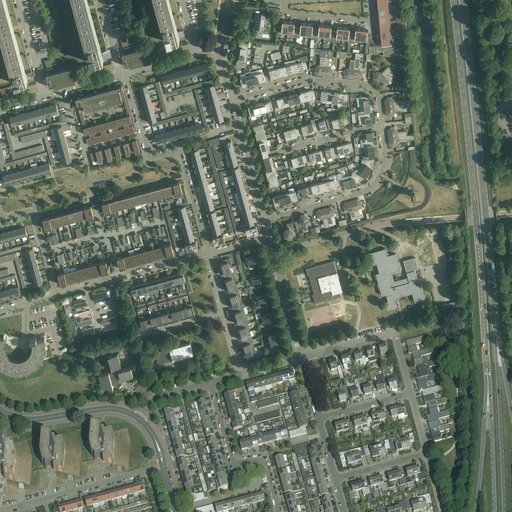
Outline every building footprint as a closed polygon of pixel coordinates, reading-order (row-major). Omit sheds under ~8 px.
[(24,74),(4,0),(0,0),(0,28),(15,84),(26,81),(25,77),(30,76),(29,73),(24,74)] [(100,53),(85,0),(73,0),(91,63),(102,60),(101,57),(107,55),(106,52),(100,53)] [(177,33),(167,0),(156,0),(164,29),(168,42),(178,39),(177,36),(183,34),(183,31),(177,33)] [(388,7),(388,2),(378,3),(377,3),(377,6),(378,6),(378,10),(388,9),(396,8),(401,7),(401,0),(395,1),(396,5),(388,7)] [(389,14),(388,9),(378,10),(378,13),(379,13),(379,17),(389,16),(396,15),(402,15),(401,7),(396,8),(396,13),(389,14)] [(263,30),(265,15),(256,13),(255,19),(256,19),(255,29),(257,29),(258,30),(259,29),(263,30)] [(389,16),(379,17),(379,20),(380,24),(390,23),(397,22),(403,22),(402,15),(396,15),(397,20),(390,21),(389,16)] [(287,35),(288,22),(282,21),(282,26),(279,26),(278,36),(281,36),(281,34),(287,35)] [(295,22),(288,22),(287,35),(293,35),(293,37),(296,37),(297,28),(294,27),(295,22)] [(390,29),(390,23),(380,24),(379,24),(380,27),(381,31),(390,30),(398,30),(404,29),(403,22),(397,22),(398,27),(390,29)] [(305,37),(307,24),(301,23),(300,28),(297,28),(296,37),(299,38),(300,36),(305,37)] [(313,24),(307,24),(305,37),(311,37),(311,39),(314,39),(315,29),(313,29),(313,24)] [(323,38),(325,25),(319,25),(318,30),(315,29),(314,39),(318,40),(318,38),(323,38)] [(331,31),(331,26),(325,25),(323,38),(330,39),(329,41),(333,41),(334,31),(331,31)] [(342,40),(343,27),(337,27),(337,31),(334,31),(333,41),(336,41),(336,40),(342,40)] [(350,28),(343,27),(342,40),(348,41),(348,43),(351,43),(352,33),(349,33),(350,28)] [(360,42),(362,29),(356,28),(355,33),(352,33),(351,43),(354,43),(354,41),(360,42)] [(368,30),(362,29),(360,42),(366,43),(366,46),(369,47),(371,35),(367,35),(368,30)] [(391,36),(390,30),(381,31),(380,31),(380,35),(381,34),(381,38),(391,37),(399,37),(404,36),(404,29),(398,30),(398,34),(391,36)] [(391,37),(381,38),(381,39),(381,42),(382,42),(382,45),(393,44),(405,43),(404,36),(399,37),(399,41),(392,43),(391,37)] [(393,44),(382,45),(377,46),(377,45),(374,45),(374,46),(369,47),(368,54),(371,54),(374,55),(378,55),(378,51),(383,51),(384,55),(394,56),(393,44)] [(122,54),(124,61),(125,65),(129,65),(129,67),(152,61),(148,49),(151,48),(150,46),(122,54)] [(323,76),(325,57),(326,50),(320,49),(319,57),(320,57),(320,66),(318,66),(315,68),(314,72),(317,75),(323,76)] [(360,79),(363,77),(363,73),(360,70),(359,70),(360,53),(356,53),(355,60),(353,79),(360,79)] [(295,59),(296,63),(299,72),(303,71),(303,70),(307,69),(305,61),(308,60),(307,56),(295,59)] [(330,58),(325,57),(323,76),(330,76),(333,74),(333,70),(335,68),(333,65),(331,67),(329,67),(330,58)] [(355,60),(350,60),(349,69),(348,69),(345,71),(344,75),(347,78),(353,79),(355,60)] [(210,71),(208,63),(202,65),(204,73),(210,71)] [(299,72),(296,63),(291,64),(293,72),(295,72),(295,73),(299,72)] [(282,75),(280,67),(279,65),(274,66),(274,69),(277,78),(281,77),(281,76),(282,75)] [(198,74),(196,67),(194,67),(194,66),(190,67),(190,68),(193,76),(198,74)] [(277,78),(274,69),(274,66),(273,66),(268,67),(269,70),(271,79),(273,78),(273,79),(277,78)] [(288,75),(285,66),(280,67),(282,75),(284,75),(284,76),(288,75)] [(53,88),(75,82),(76,82),(72,70),(75,69),(74,67),(46,74),(48,82),(49,86),(53,85),(53,88)] [(378,83),(391,70),(388,67),(381,73),(380,72),(376,72),(373,75),(373,79),(378,83)] [(190,68),(188,69),(188,68),(184,69),(185,70),(187,77),(193,76),(190,68)] [(256,71),(257,74),(259,82),(261,81),(261,82),(265,81),(263,72),(262,69),(256,71)] [(394,74),(391,70),(378,83),(382,88),(386,88),(389,85),(389,81),(388,80),(394,74)] [(175,80),(173,73),(171,74),(170,72),(167,73),(167,75),(167,74),(169,82),(175,80)] [(254,84),(251,75),(250,72),(245,74),(246,77),(248,85),(250,84),(250,85),(254,84)] [(167,74),(167,75),(165,75),(165,74),(161,75),(163,84),(169,82),(167,74)] [(410,90),(409,83),(402,84),(402,91),(410,90)] [(20,84),(0,89),(3,100),(23,95),(20,84)] [(122,85),(118,86),(119,89),(82,99),(82,96),(80,97),(75,98),(76,101),(83,126),(86,125),(82,112),(124,101),(127,114),(129,114),(122,85)] [(149,91),(147,85),(139,87),(140,90),(139,90),(140,94),(141,93),(149,91)] [(216,91),(216,90),(214,85),(207,87),(208,93),(216,91)] [(217,90),(216,90),(216,91),(208,93),(210,99),(217,96),(217,94),(218,94),(217,90)] [(313,90),(309,91),(308,92),(308,91),(304,92),(307,101),(312,99),(312,97),(315,97),(313,90)] [(150,97),(149,91),(141,93),(142,96),(141,96),(142,99),(143,99),(150,97)] [(326,101),(327,92),(323,91),(323,92),(316,91),(317,103),(320,104),(321,100),(326,101)] [(349,100),(349,95),(343,94),(343,93),(339,93),(338,102),(343,103),(343,105),(349,106),(349,100)] [(368,97),(360,98),(358,98),(359,95),(351,94),(350,100),(354,100),(354,97),(357,98),(357,102),(360,101),(360,107),(370,106),(369,102),(368,102),(368,97)] [(285,107),(282,98),(278,99),(279,100),(274,101),(276,111),(280,110),(279,108),(285,107)] [(391,98),(387,98),(385,101),(385,108),(404,106),(403,101),(394,102),(394,100),(391,98)] [(59,113),(56,105),(50,106),(53,115),(59,113)] [(256,115),(254,106),(252,107),(252,106),(248,107),(249,109),(248,110),(248,111),(248,112),(249,113),(250,114),(250,116),(256,115)] [(370,110),(370,106),(360,107),(361,112),(358,112),(358,116),(370,115),(369,110),(370,110)] [(404,111),(404,106),(385,108),(386,114),(389,117),(393,116),(395,113),(395,112),(404,111)] [(47,116),(45,108),(39,109),(41,118),(47,116)] [(222,108),(221,108),(213,110),(215,116),(222,114),(222,112),(223,111),(222,108)] [(155,114),(153,109),(146,111),(146,113),(145,113),(146,117),(147,117),(147,116),(155,114)] [(35,119),(33,111),(27,113),(30,121),(35,119)] [(30,121),(27,113),(22,114),(24,122),(30,121)] [(223,113),(222,114),(215,116),(216,122),(224,120),(223,117),(224,117),(223,113)] [(156,120),(155,114),(147,116),(147,117),(148,119),(147,119),(148,123),(156,120)] [(130,115),(124,117),(129,134),(134,133),(133,126),(129,127),(128,123),(132,122),(130,115)] [(370,120),(370,115),(358,116),(359,120),(362,119),(362,125),(371,124),(371,120),(370,120)] [(18,124),(16,116),(10,117),(12,126),(18,124)] [(129,134),(124,117),(118,118),(120,125),(124,124),(125,128),(121,129),(123,136),(129,134)] [(343,117),(337,118),(340,127),(344,126),(343,125),(348,124),(346,118),(343,118),(343,117)] [(120,125),(118,118),(112,120),(117,137),(123,136),(121,129),(118,130),(116,126),(120,125)] [(327,129),(324,120),(319,121),(318,118),(315,119),(318,130),(322,129),(323,130),(327,129)] [(340,127),(337,118),(332,120),(331,118),(326,119),(329,129),(335,127),(336,128),(340,127)] [(318,130),(315,119),(311,120),(312,123),(307,125),(309,134),(313,133),(313,132),(318,130)] [(117,137),(112,120),(107,121),(108,128),(112,127),(113,132),(110,132),(111,139),(117,137)] [(108,128),(107,121),(101,123),(106,140),(111,139),(110,132),(106,133),(105,129),(108,128)] [(204,131),(202,122),(196,124),(198,132),(204,131)] [(106,140),(101,123),(95,125),(97,131),(100,130),(102,135),(98,136),(100,142),(106,140)] [(309,134),(307,125),(302,126),(301,123),(297,124),(299,129),(300,135),(305,134),(305,135),(309,134)] [(198,132),(196,124),(190,126),(192,134),(198,132)] [(97,131),(95,125),(89,126),(94,144),(100,142),(98,136),(94,137),(93,132),(97,131)] [(64,132),(62,126),(54,128),(55,134),(64,132)] [(94,144),(89,126),(83,128),(85,134),(89,133),(90,138),(86,139),(88,145),(94,144)] [(192,134),(190,126),(184,127),(186,135),(192,134)] [(186,135),(184,127),(178,129),(181,137),(186,135)] [(300,135),(299,129),(296,130),(295,128),(289,129),(292,139),(296,137),(296,136),(300,135)] [(388,131),(388,138),(407,136),(406,131),(397,132),(397,128),(390,128),(388,131)] [(181,137),(178,129),(172,130),(175,139),(175,140),(177,139),(177,138),(181,137)] [(292,139),(289,129),(284,131),(284,133),(281,134),(283,140),(288,139),(288,140),(292,139)] [(175,139),(172,130),(167,132),(169,140),(169,141),(171,141),(171,140),(175,139)] [(65,137),(64,132),(55,134),(57,140),(65,137)] [(169,140),(167,132),(161,133),(163,142),(169,140)] [(163,142),(161,133),(155,135),(157,143),(163,142)] [(372,133),(363,134),(364,140),(361,140),(361,144),(372,142),(372,138),(373,137),(372,133)] [(398,141),(415,140),(414,135),(407,136),(388,138),(389,144),(392,146),(399,146),(398,141)] [(233,147),(231,140),(227,142),(225,136),(219,138),(221,143),(224,143),(226,149),(233,147)] [(67,143),(65,137),(57,140),(58,145),(67,143)] [(133,142),(128,143),(130,151),(135,150),(136,153),(140,152),(136,140),(132,141),(133,142)] [(267,140),(259,143),(259,144),(258,144),(259,148),(268,146),(271,145),(269,140),(267,140)] [(130,151),(128,143),(127,142),(123,143),(123,144),(118,146),(121,154),(126,152),(127,156),(131,155),(130,151)] [(373,147),(372,142),(361,144),(362,147),(364,147),(365,152),(374,151),(374,147),(373,147)] [(346,144),(346,143),(342,144),(345,153),(348,152),(349,156),(354,155),(353,149),(351,143),(346,144)] [(345,153),(342,144),(338,145),(338,146),(334,148),(336,157),(340,157),(339,155),(345,153)] [(121,157),(121,154),(118,146),(118,145),(114,146),(114,147),(109,148),(111,156),(116,155),(117,158),(121,157)] [(270,152),(268,146),(259,148),(260,152),(261,152),(262,154),(263,153),(264,156),(268,155),(268,152),(270,152)] [(112,160),(111,156),(109,148),(109,147),(105,148),(105,149),(100,151),(102,159),(107,157),(108,161),(112,160)] [(336,157),(334,148),(329,149),(329,148),(325,149),(327,158),(333,157),(333,158),(336,157)] [(70,155),(68,149),(60,151),(62,157),(70,155)] [(102,159),(100,151),(100,150),(96,151),(96,152),(90,153),(93,161),(98,160),(99,163),(103,162),(102,159)] [(200,156),(198,150),(191,152),(192,158),(200,156)] [(325,157),(323,151),(318,152),(318,151),(314,152),(317,161),(322,159),(322,158),(325,157)] [(375,155),(374,151),(365,152),(365,157),(363,157),(362,160),(373,163),(374,160),(374,155),(375,155)] [(317,161),(314,152),(310,153),(311,154),(306,155),(308,165),(312,164),(311,162),(317,161)] [(72,161),(70,155),(62,157),(63,163),(72,161)] [(273,162),(271,157),(269,157),(268,155),(264,156),(264,158),(263,159),(264,161),(263,161),(264,165),(273,162)] [(309,169),(308,165),(306,155),(301,157),(301,156),(297,157),(299,166),(304,164),(306,170),(309,169)] [(299,166),(297,157),(293,158),(293,159),(288,160),(291,170),(294,169),(294,167),(299,166)] [(373,165),(373,163),(362,160),(361,162),(363,164),(361,167),(369,173),(371,169),(370,169),(373,165)] [(203,167),(202,161),(194,163),(193,164),(194,166),(195,166),(196,169),(203,167)] [(52,172),(50,163),(44,165),(46,173),(52,172)] [(46,173),(44,165),(38,166),(40,175),(46,173)] [(40,175),(38,166),(32,168),(34,176),(40,175)] [(240,173),(239,167),(231,169),(233,175),(240,173)] [(366,176),(369,173),(361,167),(358,171),(356,170),(354,171),(361,181),(363,179),(365,176),(366,176)] [(34,176),(32,168),(26,170),(27,172),(28,178),(34,176)] [(27,172),(26,170),(20,171),(23,180),(28,178),(27,172)] [(359,182),(361,181),(354,171),(352,173),(352,175),(348,176),(351,186),(355,184),(354,183),(359,182)] [(17,181),(15,173),(9,174),(11,183),(17,181)] [(351,186),(348,176),(343,178),(342,173),(338,174),(341,187),(346,186),(347,187),(351,186)] [(11,183),(9,174),(3,176),(5,184),(11,183)] [(243,178),(242,179),(234,181),(236,187),(244,185),(243,185),(243,182),(244,182),(243,178)] [(279,185),(277,179),(269,181),(270,183),(269,183),(270,187),(271,187),(274,186),(278,185),(279,185)] [(334,179),(329,181),(331,190),(335,189),(335,188),(340,186),(338,180),(335,181),(334,179)] [(179,182),(155,188),(158,199),(176,194),(177,198),(184,197),(179,182)] [(210,191),(208,184),(200,187),(201,189),(200,189),(201,193),(202,193),(210,191)] [(245,184),(243,185),(244,185),(236,187),(238,193),(245,190),(244,188),(246,188),(245,184)] [(309,196),(307,187),(301,188),(301,186),(297,187),(298,190),(296,191),(298,198),(305,196),(305,197),(309,196)] [(158,199),(155,188),(149,190),(152,200),(158,199)] [(152,200),(149,190),(143,192),(146,202),(152,200)] [(211,196),(210,191),(202,193),(203,195),(201,195),(202,199),(204,198),(211,196)] [(298,200),(295,191),(289,193),(291,201),(293,200),(293,201),(298,200)] [(146,202),(143,192),(138,193),(140,203),(146,202)] [(140,203),(138,193),(132,195),(135,205),(140,203)] [(135,205),(132,195),(126,196),(129,207),(135,205)] [(129,207),(126,196),(120,198),(123,208),(129,207)] [(248,202),(247,196),(239,198),(241,204),(248,202)] [(123,208),(120,198),(114,200),(117,210),(123,208)] [(117,210),(114,200),(109,201),(111,211),(117,210)] [(362,205),(361,202),(358,200),(351,201),(356,219),(361,218),(359,209),(360,209),(362,205)] [(111,211),(109,201),(102,203),(105,213),(111,211)] [(356,219),(351,201),(345,203),(343,206),(344,210),(348,212),(349,212),(352,220),(356,219)] [(214,208),(213,202),(205,204),(207,210),(214,208)] [(91,206),(84,208),(87,218),(94,216),(91,206)] [(187,212),(185,206),(178,208),(179,214),(187,212)] [(331,207),(324,209),(329,226),(334,225),(331,217),(333,216),(335,213),(334,209),(331,207)] [(87,218),(84,208),(79,209),(81,219),(87,218)] [(81,219),(79,209),(73,211),(76,221),(81,219)] [(329,226),(324,209),(318,210),(316,214),(317,218),(321,220),(322,219),(325,228),(329,226)] [(76,221),(73,211),(67,212),(70,223),(76,221)] [(217,217),(215,211),(207,213),(207,216),(208,215),(209,219),(217,217)] [(70,223),(67,212),(61,214),(64,224),(70,223)] [(64,224),(61,214),(55,215),(58,226),(64,224)] [(309,220),(308,216),(305,214),(301,215),(299,219),(299,220),(295,221),(298,230),(307,228),(305,224),(307,223),(309,220)] [(58,226),(55,215),(50,217),(52,227),(58,226)] [(52,227),(50,217),(43,219),(46,229),(52,227)] [(189,217),(188,218),(181,220),(182,226),(190,224),(190,223),(189,221),(190,221),(189,217)] [(298,230),(295,221),(286,224),(287,228),(286,229),(284,232),(285,236),(288,238),(292,237),(294,233),(293,232),(298,230)] [(191,223),(190,223),(190,224),(182,226),(184,232),(191,230),(191,227),(192,227),(191,223)] [(256,225),(255,225),(247,227),(245,228),(247,234),(258,232),(256,225)] [(27,235),(25,227),(19,229),(21,236),(27,235)] [(222,235),(220,229),(213,231),(214,237),(222,235)] [(225,241),(223,234),(222,235),(214,237),(213,237),(215,243),(225,241)] [(195,241),(193,235),(186,237),(187,243),(195,241)] [(196,241),(195,241),(187,243),(186,244),(187,250),(198,248),(196,241)] [(174,254),(171,244),(165,245),(168,256),(174,254)] [(168,256),(165,245),(159,247),(162,257),(168,256)] [(162,257),(159,247),(153,249),(156,259),(162,257)] [(384,256),(389,255),(388,251),(387,251),(386,248),(379,250),(375,251),(369,253),(370,258),(372,258),(372,260),(374,260),(375,264),(377,264),(379,273),(375,274),(376,279),(377,279),(378,283),(377,283),(379,288),(380,288),(392,285),(384,256)] [(156,259),(153,249),(147,250),(150,260),(156,259)] [(150,260),(147,250),(141,252),(144,262),(150,260)] [(144,262),(141,252),(135,253),(138,264),(144,262)] [(138,264),(135,253),(129,255),(132,265),(138,264)] [(258,260),(257,257),(256,254),(253,255),(253,253),(245,255),(249,268),(257,266),(256,261),(258,260)] [(405,295),(412,293),(414,302),(425,299),(421,284),(416,286),(415,279),(417,278),(415,270),(407,273),(408,278),(394,282),(391,273),(400,270),(396,253),(389,255),(384,256),(392,285),(380,288),(382,296),(386,294),(388,301),(386,302),(388,309),(396,307),(394,298),(403,295),(403,297),(406,297),(405,295)] [(132,265),(129,255),(123,257),(126,267),(132,265)] [(232,266),(231,261),(233,261),(231,256),(226,257),(227,259),(221,260),(222,263),(219,264),(220,266),(219,266),(219,268),(220,268),(221,269),(232,266)] [(126,267),(123,257),(117,258),(120,268),(126,267)] [(109,272),(106,261),(99,263),(102,273),(109,272)] [(334,261),(323,264),(306,269),(308,276),(309,276),(314,294),(315,296),(313,297),(315,304),(341,297),(340,292),(342,291),(334,261)] [(102,273),(99,263),(94,265),(96,275),(102,273)] [(96,275),(94,265),(88,266),(91,276),(96,275)] [(91,276),(88,266),(82,268),(85,278),(91,276)] [(235,274),(232,266),(221,269),(221,271),(220,271),(221,273),(222,273),(222,275),(225,274),(226,277),(235,274)] [(73,281),(70,271),(69,267),(64,269),(65,273),(67,283),(73,281)] [(85,278),(82,268),(76,269),(79,280),(85,278)] [(79,280),(76,269),(70,271),(73,281),(79,280)] [(67,283),(65,273),(58,274),(61,284),(67,283)] [(263,280),(262,274),(259,274),(258,273),(251,275),(254,288),(263,285),(261,281),(263,280)] [(237,282),(235,274),(226,277),(227,279),(224,280),(224,282),(223,282),(224,285),(225,284),(225,286),(237,282)] [(43,283),(41,277),(34,279),(35,285),(43,283)] [(155,291),(154,289),(152,280),(150,281),(150,280),(148,280),(148,281),(146,282),(149,290),(151,290),(152,292),(155,291)] [(150,293),(149,290),(146,282),(145,282),(145,281),(143,282),(143,283),(141,283),(144,295),(150,293)] [(239,291),(237,282),(225,286),(225,287),(225,290),(226,289),(227,291),(230,290),(230,293),(239,291)] [(144,295),(141,283),(140,283),(137,283),(138,284),(136,284),(138,293),(139,296),(144,295)] [(15,296),(13,288),(7,290),(9,297),(15,296)] [(95,295),(97,303),(111,299),(109,291),(95,295)] [(241,299),(239,291),(230,293),(231,296),(228,296),(229,298),(228,298),(228,301),(229,301),(230,302),(241,299)] [(269,300),(268,296),(267,293),(264,294),(263,292),(256,294),(257,296),(254,297),(253,298),(254,302),(255,302),(258,301),(260,307),(265,306),(266,310),(268,310),(267,305),(268,305),(267,300),(269,300)] [(87,305),(86,302),(84,297),(71,301),(73,309),(87,305)] [(243,307),(241,299),(230,302),(230,303),(229,303),(230,306),(231,306),(231,307),(234,306),(235,309),(243,307)] [(111,300),(97,303),(99,311),(113,308),(111,300)] [(195,315),(192,303),(186,305),(187,308),(189,316),(195,315)] [(89,314),(88,310),(87,306),(73,310),(76,318),(89,314)] [(246,315),(243,307),(235,309),(235,312),(232,313),(233,314),(232,315),(233,317),(234,317),(234,318),(246,315)] [(179,319),(177,311),(176,308),(171,309),(171,312),(174,321),(179,319)] [(115,316),(113,309),(100,312),(102,320),(115,316)] [(163,324),(161,315),(160,312),(155,313),(158,325),(163,324)] [(274,319),(272,313),(269,314),(269,312),(262,314),(265,327),(273,325),(272,320),(274,319)] [(158,325),(155,313),(150,315),(151,318),(153,326),(158,325)] [(91,323),(91,320),(89,315),(76,319),(78,325),(78,326),(91,323)] [(248,323),(246,315),(234,318),(234,319),(234,320),(234,322),(235,322),(235,323),(238,323),(239,325),(248,323)] [(148,328),(145,319),(144,316),(139,317),(142,329),(148,328)] [(116,317),(114,318),(102,321),(104,329),(117,325),(117,324),(116,317)] [(72,326),(70,320),(68,320),(70,329),(76,327),(78,327),(78,326),(78,325),(75,326),(75,325),(72,326)] [(250,331),(248,323),(239,325),(240,328),(237,329),(237,331),(237,333),(238,333),(238,334),(250,331)] [(92,324),(78,327),(80,335),(94,331),(92,324)] [(252,339),(250,331),(238,334),(239,336),(238,336),(239,338),(240,340),(243,339),(244,342),(252,339)] [(281,343),(279,337),(278,332),(269,335),(272,349),(280,347),(279,343),(281,343)] [(43,362),(43,361),(44,353),(46,353),(47,353),(45,344),(47,343),(45,338),(44,338),(37,340),(36,338),(29,340),(30,343),(34,342),(35,347),(33,353),(30,357),(25,361),(20,362),(14,362),(9,359),(5,355),(2,350),(2,344),(3,340),(5,341),(7,337),(4,336),(3,338),(0,337),(0,367),(6,370),(6,372),(6,373),(15,373),(16,375),(25,372),(26,374),(33,368),(35,369),(35,370),(40,362),(42,362),(43,362)] [(416,345),(426,342),(424,336),(406,342),(409,354),(411,354),(418,352),(416,345)] [(255,347),(252,339),(244,342),(244,344),(241,345),(242,347),(241,347),(242,349),(243,350),(255,347)] [(179,342),(172,344),(165,346),(166,350),(158,352),(160,356),(152,357),(153,360),(158,359),(158,360),(157,361),(158,365),(194,355),(190,343),(180,346),(179,342)] [(391,355),(389,349),(386,349),(385,346),(378,347),(380,355),(387,354),(388,356),(391,355)] [(257,356),(255,347),(243,350),(243,352),(242,352),(243,354),(244,354),(244,356),(247,355),(248,358),(257,356)] [(421,356),(435,352),(433,347),(418,352),(411,354),(414,366),(416,366),(428,362),(426,358),(421,359),(421,356)] [(376,351),(373,352),(372,349),(366,351),(369,363),(379,360),(376,351)] [(363,366),(366,365),(364,356),(361,357),(360,352),(353,354),(355,362),(359,361),(360,365),(363,364),(363,366)] [(121,366),(119,357),(118,353),(109,356),(112,368),(113,368),(114,371),(109,372),(109,371),(99,374),(102,386),(113,388),(112,384),(113,384),(114,385),(120,379),(119,377),(120,377),(121,379),(133,376),(131,366),(121,369),(120,366),(121,366)] [(351,367),(348,356),(341,358),(343,366),(347,365),(348,369),(350,369),(353,377),(356,376),(353,366),(351,367)] [(339,376),(342,375),(340,366),(337,367),(335,359),(332,360),(328,361),(329,364),(328,364),(329,367),(330,367),(331,371),(337,369),(339,376)] [(426,368),(440,364),(439,359),(428,362),(416,366),(420,378),(428,376),(426,368)] [(295,380),(292,371),(286,373),(289,381),(295,380)] [(289,381),(286,373),(281,374),(283,383),(289,381)] [(283,383),(281,374),(275,376),(277,384),(283,383)] [(426,382),(436,379),(434,374),(428,376),(420,378),(416,379),(419,392),(421,391),(428,389),(426,382)] [(395,384),(398,383),(396,375),(386,378),(389,389),(396,387),(395,384)] [(277,384),(275,376),(269,377),(271,386),(277,384)] [(385,383),(383,376),(377,378),(378,384),(375,385),(377,390),(377,392),(384,390),(382,384),(385,383)] [(271,386),(269,377),(263,379),(266,388),(271,386)] [(266,388),(263,379),(257,381),(260,389),(266,388)] [(346,401),(345,397),(344,393),(347,392),(344,380),(341,381),(341,385),(339,389),(339,391),(336,392),(339,403),(346,401)] [(356,391),(357,391),(359,390),(357,380),(354,381),(356,388),(349,390),(350,391),(352,399),(358,397),(356,391)] [(260,389),(257,381),(252,382),(254,391),(260,389)] [(254,391),(252,382),(246,384),(248,392),(254,391)] [(373,391),(372,386),(371,382),(368,383),(369,386),(362,388),(364,396),(371,394),(371,392),(373,391)] [(433,393),(441,391),(439,386),(428,389),(421,391),(425,404),(427,403),(433,401),(435,401),(433,393)] [(289,395),(291,401),(300,398),(298,392),(289,395)] [(232,393),(224,395),(225,401),(234,399),(232,393)] [(301,404),(300,398),(291,401),(293,406),(301,404)] [(436,406),(446,403),(445,398),(435,401),(433,401),(427,403),(430,416),(438,413),(436,406)] [(236,404),(243,403),(242,399),(235,401),(234,399),(225,401),(227,407),(236,404)] [(237,410),(236,404),(227,407),(229,413),(237,410)] [(303,410),(301,404),(293,406),(294,412),(303,410)] [(208,412),(206,406),(198,408),(196,409),(198,415),(208,412)] [(407,416),(405,408),(402,409),(401,406),(395,408),(397,416),(398,420),(401,419),(401,415),(403,415),(404,417),(407,416)] [(397,416),(395,408),(389,410),(389,413),(387,413),(389,422),(390,424),(393,423),(392,418),(397,416)] [(173,415),(172,409),(164,411),(165,417),(173,415)] [(239,416),(237,410),(229,413),(230,418),(239,416)] [(304,416),(303,410),(294,412),(296,418),(304,416)] [(436,420),(446,417),(450,416),(449,410),(438,413),(430,416),(426,417),(430,429),(438,427),(436,420)] [(389,422),(387,413),(384,414),(383,411),(377,413),(379,422),(385,420),(386,425),(390,424),(389,422)] [(209,418),(208,412),(198,415),(200,421),(202,420),(209,418)] [(379,422),(377,413),(371,415),(371,418),(369,418),(370,422),(371,426),(371,428),(374,427),(374,426),(380,425),(379,422)] [(175,421),(173,415),(165,417),(167,423),(175,421)] [(241,416),(239,416),(230,418),(232,424),(242,421),(241,416)] [(306,421),(304,416),(296,418),(297,424),(306,421)] [(370,422),(369,418),(366,419),(365,416),(359,418),(362,430),(368,428),(368,427),(371,426),(370,422)] [(362,430),(359,418),(352,420),(353,423),(350,423),(352,431),(355,430),(355,428),(358,427),(359,430),(362,430)] [(176,427),(175,421),(167,423),(169,429),(176,427)] [(243,424),(242,421),(232,424),(233,430),(242,428),(241,424),(243,424)] [(308,427),(306,421),(297,424),(299,430),(300,429),(302,429),(305,428),(308,427)] [(352,431),(350,423),(347,424),(346,421),(340,423),(343,432),(349,430),(349,432),(352,431)] [(343,432),(340,423),(334,425),(335,428),(332,428),(334,436),(337,435),(336,433),(343,432)] [(439,432),(450,429),(448,424),(438,427),(430,429),(433,442),(441,440),(439,432)] [(114,443),(111,432),(102,435),(102,434),(103,434),(103,432),(101,431),(100,431),(100,428),(89,425),(91,426),(89,447),(92,457),(93,457),(94,460),(102,456),(103,457),(103,462),(112,464),(114,443)] [(279,428),(279,431),(282,440),(288,438),(284,426),(279,428)] [(178,433),(176,427),(169,429),(170,435),(178,433)] [(282,440),(279,431),(279,428),(273,430),(274,433),(276,441),(282,440)] [(214,436),(212,430),(205,432),(206,438),(214,436)] [(62,441),(61,441),(53,443),(52,442),(54,442),(54,440),(52,440),(51,440),(51,436),(40,433),(40,434),(41,434),(40,455),(42,466),(44,465),(45,468),(53,465),(54,465),(53,470),(63,473),(65,451),(62,441)] [(180,439),(178,433),(170,435),(172,441),(180,439)] [(276,441),(274,433),(268,434),(270,443),(276,441)] [(410,448),(409,446),(409,444),(414,443),(412,435),(412,436),(412,434),(408,435),(409,438),(401,441),(403,450),(410,448)] [(259,446),(256,437),(256,435),(250,437),(251,439),(253,448),(259,446)] [(265,444),(262,436),(256,437),(259,446),(265,444)] [(247,449),(245,441),(244,438),(238,439),(241,451),(247,449)] [(181,445),(180,439),(172,441),(174,447),(181,445)] [(253,448),(251,439),(245,441),(247,449),(253,448)] [(403,450),(401,441),(392,443),(391,440),(388,441),(390,449),(396,448),(397,451),(403,450)] [(385,451),(390,449),(388,441),(384,442),(385,445),(376,448),(379,456),(386,455),(385,451)] [(13,449),(12,449),(4,452),(3,448),(2,448),(1,448),(2,445),(0,444),(0,474),(3,473),(5,473),(4,478),(14,481),(16,460),(14,455),(16,454),(16,451),(13,452),(13,449)] [(183,451),(181,445),(174,447),(175,453),(183,451)] [(218,451),(217,445),(209,447),(210,453),(218,451)] [(379,456),(376,448),(368,450),(367,447),(363,448),(366,456),(371,455),(372,458),(379,456)] [(311,449),(308,450),(309,456),(317,454),(315,448),(311,449)] [(361,461),(361,460),(360,458),(366,456),(363,448),(351,451),(354,463),(361,461)] [(354,463),(351,451),(339,454),(341,463),(347,461),(348,465),(354,463)] [(287,462),(285,456),(283,457),(275,459),(276,465),(284,463),(287,462)] [(187,466),(185,460),(178,462),(179,468),(187,466)] [(189,471),(187,466),(179,468),(181,474),(189,471)] [(418,466),(411,468),(413,475),(416,474),(418,481),(424,479),(423,473),(420,473),(418,466)] [(287,474),(286,468),(278,470),(280,477),(287,474)] [(413,475),(411,468),(405,470),(407,477),(404,478),(406,484),(412,482),(412,480),(415,479),(413,475)] [(190,477),(189,471),(181,474),(182,479),(190,477)] [(323,477),(322,471),(314,473),(315,477),(312,478),(313,480),(323,477)] [(400,471),(393,473),(395,480),(398,479),(400,486),(406,484),(404,478),(401,479),(400,471)] [(395,480),(393,473),(387,475),(389,482),(386,483),(388,489),(394,487),(392,481),(395,480)] [(226,480),(225,474),(217,476),(218,479),(215,480),(216,483),(226,480)] [(289,480),(287,474),(280,477),(281,482),(289,480)] [(192,483),(190,477),(182,479),(184,485),(192,483)] [(325,483),(323,477),(313,480),(315,486),(317,485),(325,483)] [(381,477),(376,478),(375,478),(376,482),(377,485),(378,489),(381,488),(381,491),(388,489),(386,483),(383,483),(381,477)] [(376,482),(375,478),(369,480),(371,487),(368,488),(369,494),(375,492),(374,486),(377,485),(376,482)] [(228,486),(226,480),(216,483),(217,489),(218,489),(227,486),(228,486)] [(365,488),(363,482),(357,483),(359,490),(361,489),(363,495),(369,494),(368,488),(365,488)] [(193,489),(192,483),(184,485),(186,491),(193,489)] [(359,490),(357,483),(350,485),(352,492),(349,493),(352,501),(355,501),(354,498),(357,497),(355,491),(359,490)] [(145,492),(143,484),(137,486),(139,493),(145,492)] [(292,492),(291,486),(283,488),(285,494),(292,492)] [(133,495),(131,487),(125,489),(127,496),(133,495)] [(195,495),(193,489),(186,491),(187,497),(192,496),(195,495)] [(328,495),(327,489),(319,491),(320,494),(318,495),(319,497),(321,497),(328,495)] [(264,501),(262,493),(256,495),(258,503),(264,501)] [(295,501),(293,495),(285,497),(287,503),(295,501)] [(427,509),(426,507),(426,505),(431,504),(429,495),(416,498),(417,501),(420,511),(427,509)] [(247,508),(246,506),(244,498),(238,500),(240,507),(241,510),(247,508)] [(331,504),(329,498),(321,500),(323,506),(331,504)] [(298,500),(295,501),(287,503),(289,509),(296,507),(299,506),(298,500)] [(414,511),(420,511),(417,501),(409,504),(408,500),(404,501),(407,510),(412,509),(413,511),(414,511)] [(83,508),(81,501),(75,502),(77,510),(83,508)] [(235,509),(233,501),(227,503),(229,511),(235,509)] [(401,511),(404,511),(407,510),(404,501),(398,503),(399,506),(393,508),(394,511),(401,511)]
